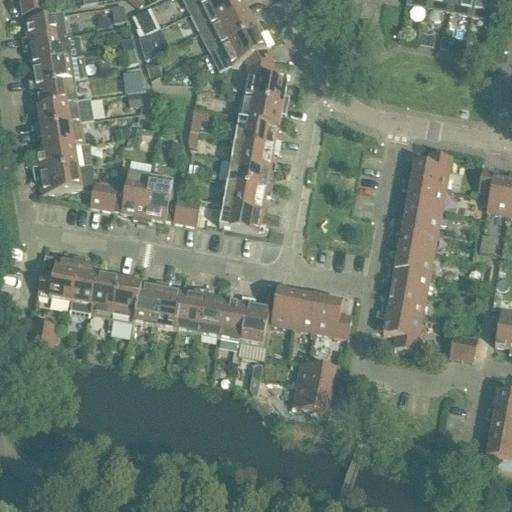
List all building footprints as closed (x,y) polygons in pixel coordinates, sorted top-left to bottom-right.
[(73,9),(71,0),(66,0),(61,1),(63,11),(73,9)] [(94,7),(97,7),(96,0),(82,0),(84,9),(94,7)] [(125,0),(126,2),(139,12),(144,7),(135,0),(125,0)] [(180,0),(190,19),(191,18),(226,0),(180,0)] [(226,0),(191,18),(190,19),(199,38),(247,14),(240,1),(242,0),(226,0)] [(408,0),(407,8),(429,12),(431,0),(408,0)] [(453,0),(431,0),(429,12),(450,16),(453,0)] [(475,0),(453,0),(450,16),(471,20),(475,0)] [(475,0),(471,20),(493,25),(497,0),(475,0)] [(22,19),(47,15),(45,3),(20,7),(22,19)] [(123,10),(108,13),(110,28),(125,25),(123,10)] [(261,31),(258,25),(253,27),(247,14),(199,38),(209,57),(261,31)] [(67,39),(64,20),(24,26),(26,42),(21,43),(23,50),(72,42),(72,39),(67,39)] [(146,28),(137,30),(140,42),(149,39),(146,28)] [(264,38),(261,31),(209,57),(219,77),(244,65),(248,72),(274,68),(260,40),(264,38)] [(420,37),(417,49),(425,50),(427,39),(424,38),(420,37)] [(143,54),(152,51),(149,39),(140,42),(143,54)] [(433,52),(435,40),(427,39),(425,50),(433,52)] [(31,70),(83,62),(80,41),(72,42),(23,50),(24,57),(28,56),(31,70)] [(448,55),(450,43),(445,42),(442,42),(440,53),(448,55)] [(121,45),(123,56),(125,56),(134,55),(131,43),(121,45)] [(126,70),(138,68),(134,55),(125,56),(123,56),(126,70)] [(83,62),(31,70),(33,85),(28,85),(29,92),(79,84),(86,83),(83,62)] [(289,101),(285,100),(287,88),(271,85),(274,68),(248,72),(243,102),(288,110),(289,101)] [(159,70),(147,73),(150,82),(162,79),(159,70)] [(80,88),(79,84),(29,92),(30,99),(35,99),(37,113),(78,107),(75,88),(80,88)] [(129,112),(141,111),(139,99),(127,101),(129,112)] [(288,110),(243,102),(239,123),(279,131),(281,119),(286,120),(288,110)] [(90,105),(78,107),(37,113),(40,127),(35,128),(36,135),(86,127),(93,126),(90,105)] [(239,123),(235,145),(280,153),(281,146),(276,145),(279,131),(239,123)] [(200,126),(192,125),(191,129),(190,136),(198,138),(200,126)] [(42,141),(44,155),(44,156),(75,151),(75,152),(85,150),(82,131),(87,130),(86,127),(36,135),(37,142),(42,141)] [(115,131),(117,143),(129,141),(132,128),(115,131)] [(189,148),(191,149),(196,150),(198,138),(190,136),(188,147),(189,148)] [(235,145),(231,166),(271,173),(274,159),(279,160),(280,153),(235,145)] [(37,171),(32,172),(33,179),(90,170),(87,150),(85,150),(75,152),(75,151),(44,156),(44,155),(35,156),(37,171)] [(430,158),(428,170),(414,168),(412,182),(406,181),(405,189),(451,197),(451,194),(447,193),(452,162),(430,158)] [(231,166),(227,187),(272,195),(273,189),(269,188),(271,173),(231,166)] [(190,169),(188,180),(200,182),(202,171),(190,169)] [(42,201),(82,194),(93,196),(94,192),(90,170),(33,179),(34,186),(39,186),(42,201)] [(506,221),(505,226),(507,226),(511,201),(511,179),(509,179),(508,185),(494,182),(495,176),(482,174),(478,197),(490,199),(486,218),(506,221)] [(118,192),(113,217),(134,221),(133,225),(142,227),(150,182),(128,178),(125,194),(118,192)] [(152,229),(153,224),(173,228),(178,205),(170,204),(173,186),(150,182),(142,227),(152,229)] [(227,187),(223,208),(263,216),(266,201),(271,202),(272,195),(227,187)] [(93,196),(90,213),(101,215),(106,190),(94,188),(94,192),(93,196)] [(406,211),(442,217),(445,199),(450,200),(451,197),(405,189),(404,196),(409,197),(406,211)] [(106,190),(101,215),(113,217),(118,192),(106,190)] [(178,205),(173,228),(174,228),(185,230),(190,205),(178,203),(178,205)] [(201,208),(190,205),(185,230),(197,232),(201,208)] [(223,208),(219,231),(264,239),(265,231),(261,230),(263,216),(223,208)] [(397,231),(443,239),(443,237),(439,236),(442,217),(406,211),(404,225),(398,224),(397,231)] [(399,253),(434,260),(438,241),(442,242),(443,239),(397,231),(396,238),(401,239),(399,253)] [(391,266),(389,273),(435,282),(436,279),(431,278),(434,260),(399,253),(396,267),(391,266)] [(42,276),(38,300),(71,307),(80,262),(73,260),(72,265),(56,262),(56,263),(45,261),(42,276)] [(90,322),(90,320),(92,311),(93,311),(98,280),(100,280),(101,271),(86,268),(87,263),(80,262),(71,307),(69,319),(89,322),(90,322)] [(435,282),(389,273),(388,281),(393,282),(391,296),(427,302),(430,284),(435,285),(435,282)] [(114,278),(113,283),(100,280),(98,280),(93,311),(92,311),(90,320),(109,324),(108,328),(111,329),(121,279),(114,278)] [(134,328),(141,288),(127,285),(128,280),(121,279),(111,329),(115,329),(116,325),(134,328)] [(154,337),(163,287),(156,286),(155,291),(141,288),(134,328),(152,331),(151,336),(154,337)] [(176,336),(184,296),(169,293),(170,288),(163,287),(154,337),(157,337),(158,333),(176,336)] [(270,335),(273,336),(274,331),(293,334),(299,299),(285,296),(286,291),(279,289),(277,295),(270,335)] [(197,345),(206,295),(199,294),(198,298),(191,297),(184,296),(176,336),(191,339),(194,339),(193,344),(197,345)] [(219,344),(226,304),(212,301),(213,296),(206,295),(197,345),(200,345),(201,341),(219,344)] [(313,343),(322,297),(315,296),(314,301),(299,299),(293,334),(311,338),(310,343),(313,343)] [(427,302),(391,296),(388,310),(383,309),(381,316),(427,324),(428,322),(423,321),(427,302)] [(317,339),(348,344),(352,322),(340,320),(343,307),(328,304),(329,298),(322,297),(313,343),(316,344),(317,339)] [(239,353),(249,303),(241,302),(241,306),(226,304),(219,344),(237,347),(236,352),(239,353)] [(255,309),(256,304),(249,303),(239,353),(243,353),(243,349),(262,352),(270,312),(255,309)] [(380,323),(386,324),(383,339),(396,341),(394,353),(417,357),(422,326),(427,327),(427,324),(381,316),(380,323)] [(511,317),(501,316),(495,351),(510,354),(509,360),(511,360),(511,317)] [(57,331),(33,327),(30,338),(55,343),(57,331)] [(28,350),(53,354),(55,343),(30,338),(28,350)] [(466,343),(454,341),(450,363),(462,365),(466,343)] [(473,368),(475,359),(478,345),(466,343),(462,365),(473,368)] [(339,356),(336,373),(342,374),(345,357),(339,356)] [(334,388),(336,373),(301,367),(297,387),(292,386),(292,389),(338,396),(339,389),(334,388)] [(260,389),(263,371),(258,370),(254,373),(252,384),(254,387),(260,389)] [(293,412),(328,419),(331,402),(337,403),(338,396),(292,389),(291,392),(296,393),(293,412)] [(496,411),(490,410),(489,417),(511,421),(511,397),(511,399),(499,396),(496,411)] [(511,443),(511,421),(489,417),(488,425),(493,426),(491,440),(511,443)] [(511,443),(491,440),(488,454),(482,453),(481,461),(496,463),(494,475),(511,478),(511,443)]
